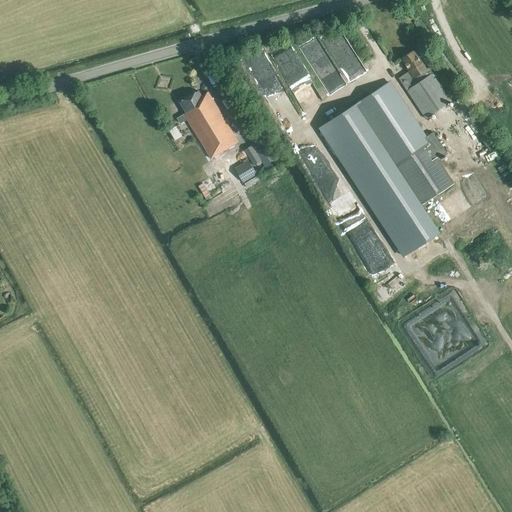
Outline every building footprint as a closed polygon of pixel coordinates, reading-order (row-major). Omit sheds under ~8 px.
[(292,43),(273,52),(287,82),(306,73),(292,43)] [(426,70),(413,50),(400,59),(408,72),(398,79),(424,119),(450,102),(428,68),(426,70)] [(434,235),(417,209),(454,184),(438,160),(447,154),(433,132),(423,138),(388,85),(325,126),(379,209),(408,252),(434,235)] [(201,96),(198,91),(179,103),(185,113),(183,114),(183,115),(177,119),(180,124),(187,120),(211,159),(238,143),(208,92),(201,96)] [(316,105),(323,101),(319,94),(312,98),(316,105)] [(168,128),(174,138),(181,134),(175,124),(168,128)] [(488,144),(477,127),(463,136),(474,153),(488,144)] [(252,146),(261,160),(266,169),(278,162),(262,138),(251,144),(252,146)] [(253,165),(261,160),(252,146),(244,151),(253,165)] [(243,182),(256,174),(247,160),(233,168),(243,182)] [(351,242),(350,250),(352,257),(356,264),(363,268),(370,270),(378,269),(384,265),(389,259),(392,251),(391,244),(388,237),(383,231),(375,228),(368,228),(360,230),(355,235),(351,242)]
